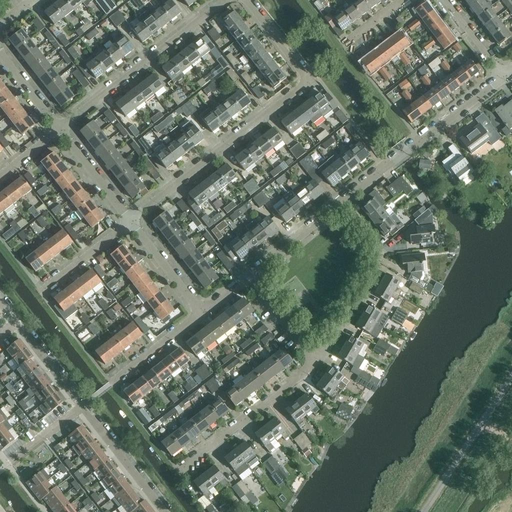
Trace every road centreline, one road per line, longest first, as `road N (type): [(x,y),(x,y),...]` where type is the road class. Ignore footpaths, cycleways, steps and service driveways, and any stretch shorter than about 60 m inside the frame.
road 1 (residential): [(129,222),(309,82)]
road 2 (residential): [(339,206),(504,75)]
road 3 (residential): [(60,130),(223,0)]
road 4 (residential): [(315,363),(377,258),(339,206)]
road 5 (residential): [(179,472),(315,363)]
road 6 (unclassified): [(427,511),(511,382)]
road 7 (residential): [(161,511),(81,408)]
